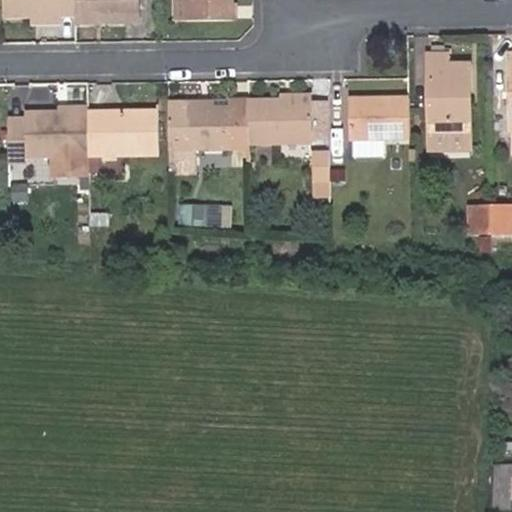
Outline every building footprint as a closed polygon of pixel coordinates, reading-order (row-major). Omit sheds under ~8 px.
[(74,0),(6,0),(6,15),(34,15),(64,16),(75,16),(74,0)] [(74,0),(75,16),(75,21),(139,22),(139,0),(74,0)] [(188,21),(187,0),(177,0),(178,21),(188,21)] [(230,0),(187,0),(188,21),(230,21),(230,0)] [(64,24),(64,16),(34,15),(34,24),(64,24)] [(431,133),(471,132),(470,66),(448,66),(448,56),(429,57),(431,133)] [(412,139),(410,98),(351,98),(352,140),(412,139)] [(212,101),(168,101),(168,110),(212,110),(212,101)] [(212,110),(168,110),(168,149),(249,148),(249,144),(249,102),(212,101),(212,110)] [(311,101),(249,101),(249,102),(249,144),(311,144),(311,101)] [(329,144),(329,101),(311,101),(311,144),(329,144)] [(24,123),(5,122),(6,166),(24,166),(24,159),(55,159),(87,158),(87,115),(23,116),(24,123)] [(158,115),(87,115),(87,158),(157,157),(158,115)] [(472,143),(471,132),(431,133),(432,144),(472,143)] [(329,196),(330,150),(312,150),(311,196),(329,196)] [(87,178),(87,158),(55,159),(55,179),(87,178)] [(221,224),(221,205),(182,205),(182,224),(221,224)] [(511,207),(496,208),(497,234),(511,233),(511,207)] [(496,208),(476,209),(477,234),(497,234),(496,208)]
